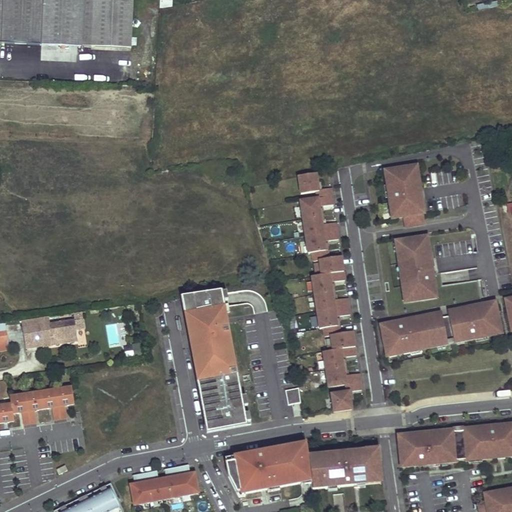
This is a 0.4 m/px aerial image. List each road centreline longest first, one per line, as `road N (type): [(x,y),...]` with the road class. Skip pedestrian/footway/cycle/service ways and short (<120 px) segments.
road 1 (residential): [(343,173),(462,149),(478,221)]
road 2 (residential): [(200,449),(122,463),(22,511)]
road 3 (residential): [(381,418),(200,449)]
road 4 (residential): [(354,240),(381,418)]
road 5 (residential): [(200,449),(171,314)]
road 6 (unknown): [(256,303),(278,436)]
road 7 (residential): [(511,403),(381,418)]
road 8 (residential): [(478,221),(354,240)]
